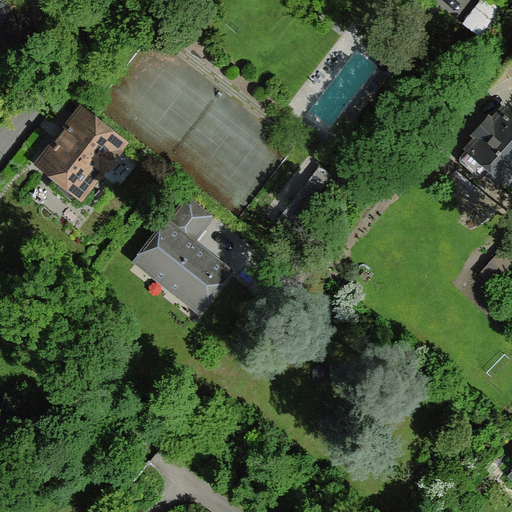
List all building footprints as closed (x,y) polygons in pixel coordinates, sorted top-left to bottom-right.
[(476,146),(467,156),(486,174),(499,186),(506,178),(508,179),(511,175),(511,121),(505,115),(476,146)] [(81,116),(47,160),(85,190),(119,146),(81,116)] [(467,156),(476,146),(474,145),(460,160),(481,179),(486,174),(467,156)] [(299,194),(276,223),(289,233),(311,204),(299,194)] [(190,197),(168,224),(193,243),(214,216),(190,197)] [(193,243),(168,224),(143,256),(158,268),(154,273),(181,294),(185,289),(203,304),(229,272),(193,243)]
